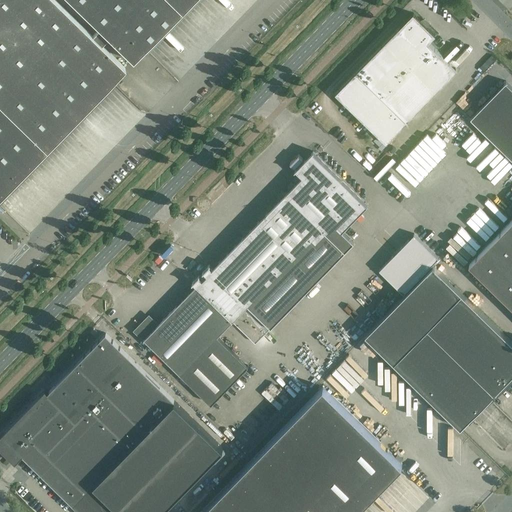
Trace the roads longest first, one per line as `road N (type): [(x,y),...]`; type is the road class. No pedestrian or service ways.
road 1 (tertiary): [(358,0),(0,366)]
road 2 (unknown): [(510,0),(459,49),(418,9)]
